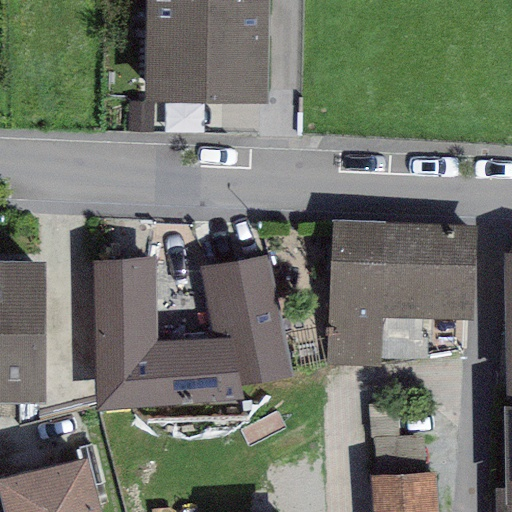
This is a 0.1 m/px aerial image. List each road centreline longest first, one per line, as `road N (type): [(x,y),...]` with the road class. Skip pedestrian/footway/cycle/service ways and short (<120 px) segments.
road 1 (residential): [(483,189),(0,161)]
road 2 (residential): [(483,189),(474,511)]
